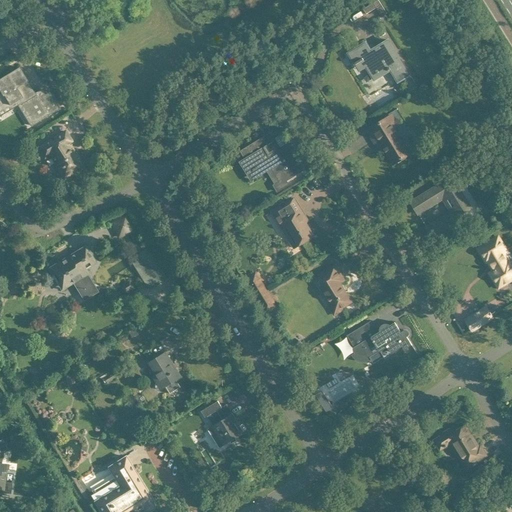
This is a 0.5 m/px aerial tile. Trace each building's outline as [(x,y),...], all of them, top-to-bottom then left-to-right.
[(383,17),(388,14),(379,0),(377,0),(363,9),(367,14),(377,8),(383,17)] [(366,43),(349,53),(356,65),(363,61),(367,68),(375,79),(383,74),(391,70),(398,82),(411,75),(403,62),(390,41),(389,40),(376,48),(378,51),(373,54),(371,52),(366,43)] [(19,67),(8,74),(0,78),(0,111),(17,101),(32,126),(49,116),(48,115),(59,108),(53,97),(41,104),(35,94),(37,93),(37,92),(35,93),(19,67)] [(387,118),(376,125),(368,130),(375,142),(379,140),(394,164),(409,154),(387,118)] [(66,131),(57,136),(54,138),(57,142),(53,144),(51,140),(37,149),(39,153),(41,152),(44,155),(51,151),(58,163),(55,164),(64,178),(71,173),(69,169),(79,163),(73,154),(72,155),(68,148),(68,147),(67,144),(71,141),(66,131)] [(286,181),(295,176),(303,170),(281,133),(274,137),(273,135),(265,140),(263,138),(241,151),(253,171),(265,164),(264,163),(267,162),(279,182),(274,185),(278,191),(289,184),(286,181)] [(419,197),(411,203),(418,214),(430,206),(429,204),(445,194),(456,212),(440,222),(439,220),(427,228),(434,239),(471,216),(467,211),(471,208),(455,183),(451,185),(448,180),(419,197)] [(272,211),(283,230),(294,248),(314,236),(308,227),(307,227),(305,223),(308,221),(294,198),(272,211)] [(111,222),(119,238),(136,229),(128,214),(111,222)] [(488,244),(479,249),(484,257),(485,256),(492,268),(494,271),(491,273),(501,290),(508,286),(506,283),(511,279),(511,256),(507,249),(506,250),(498,237),(488,244)] [(96,263),(91,254),(86,246),(75,252),(75,254),(60,263),(59,262),(49,269),(59,286),(69,279),(72,284),(73,283),(84,301),(99,292),(88,274),(86,269),(96,263)] [(148,249),(140,253),(135,256),(131,259),(150,289),(166,278),(148,249)] [(335,265),(327,270),(319,275),(324,284),(320,287),(324,293),(326,291),(333,304),(329,306),(334,315),(343,310),(342,308),(352,302),(344,290),(343,290),(339,283),(344,280),(335,265)] [(258,279),(249,284),(256,296),(265,291),(258,279)] [(125,292),(132,288),(129,282),(122,287),(125,292)] [(265,291),(256,296),(263,308),(272,302),(265,291)] [(169,296),(156,304),(160,310),(173,302),(169,296)] [(466,321),(472,330),(492,318),(486,308),(466,321)] [(368,322),(347,336),(354,347),(352,349),(355,354),(354,355),(354,356),(355,357),(356,358),(356,359),(357,360),(358,360),(360,361),(361,361),(362,361),(363,361),(364,361),(366,361),(367,361),(368,360),(369,359),(370,358),(369,357),(374,354),(380,351),(386,347),(389,348),(392,352),(403,345),(404,347),(405,349),(412,345),(407,337),(409,335),(409,334),(409,333),(409,332),(408,331),(407,330),(406,330),(405,330),(401,332),(395,322),(390,325),(388,324),(387,324),(385,323),(384,324),(383,324),(381,325),(381,326),(380,328),(380,329),(380,331),(375,334),(368,322)] [(299,350),(303,343),(294,338),(290,345),(299,350)] [(180,377),(165,352),(148,363),(159,381),(156,383),(155,385),(155,387),(156,389),(158,389),(160,389),(165,386),(169,394),(180,387),(175,380),(180,377)] [(58,365),(38,376),(41,382),(61,371),(58,365)] [(112,372),(103,377),(107,383),(115,378),(112,372)] [(65,375),(67,381),(75,379),(73,373),(65,375)] [(331,405),(323,391),(316,395),(329,417),(336,413),(332,406),(331,405)] [(345,398),(332,406),(336,413),(349,405),(345,398)] [(227,404),(222,407),(218,401),(201,411),(205,418),(208,416),(214,425),(208,429),(219,448),(248,430),(243,424),(240,426),(238,423),(237,423),(232,415),(233,415),(227,404)] [(468,470),(478,464),(486,458),(485,457),(487,455),(481,445),(479,446),(477,443),(475,444),(470,436),(472,435),(466,425),(457,430),(454,426),(445,432),(446,433),(434,440),(440,450),(453,442),(463,458),(461,459),(468,470)] [(0,493),(13,495),(14,483),(6,482),(4,481),(5,473),(7,473),(8,465),(2,464),(3,452),(9,449),(3,437),(0,438),(0,493)] [(101,511),(135,511),(144,507),(146,510),(150,511),(153,509),(154,505),(152,502),(153,501),(126,457),(108,467),(115,477),(92,491),(98,502),(96,503),(101,511)]
